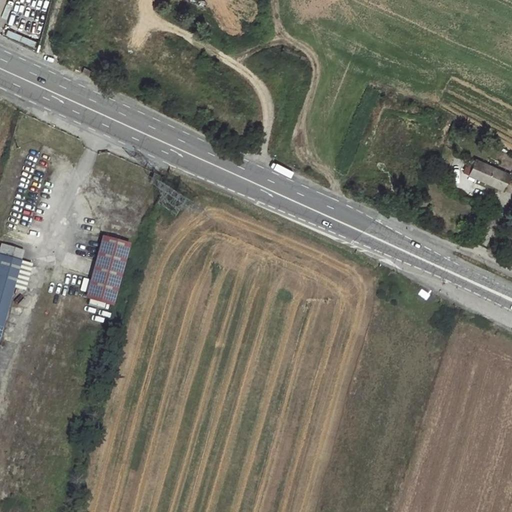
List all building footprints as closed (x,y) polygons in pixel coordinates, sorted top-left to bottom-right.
[(509,175),(475,160),(469,175),(503,190),(509,175)] [(129,243),(104,236),(87,298),(112,305),(129,243)] [(2,244),(0,250),(0,254),(20,260),(22,250),(2,244)] [(0,333),(13,287),(21,260),(20,260),(0,254),(0,333)] [(33,263),(21,260),(13,287),(25,290),(33,263)]
